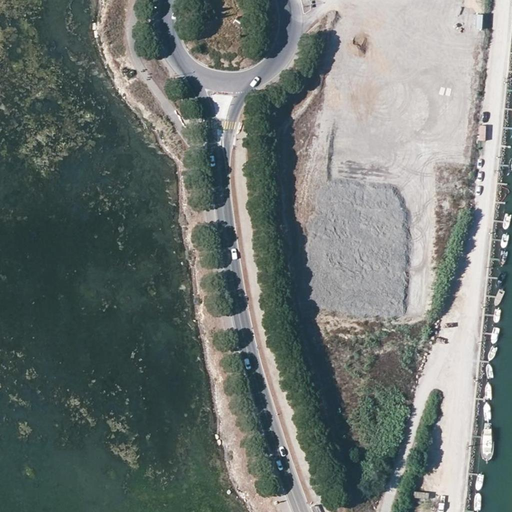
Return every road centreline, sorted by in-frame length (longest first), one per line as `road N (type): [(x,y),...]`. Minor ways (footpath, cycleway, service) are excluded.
road 1 (primary): [(302,511),(247,346),(221,150)]
road 2 (unclassified): [(478,236),(503,0)]
road 3 (unclassified): [(478,236),(467,391)]
road 4 (unclassified): [(428,382),(478,236)]
road 5 (unclassified): [(428,382),(386,511)]
road 6 (unclassified): [(454,511),(467,391)]
